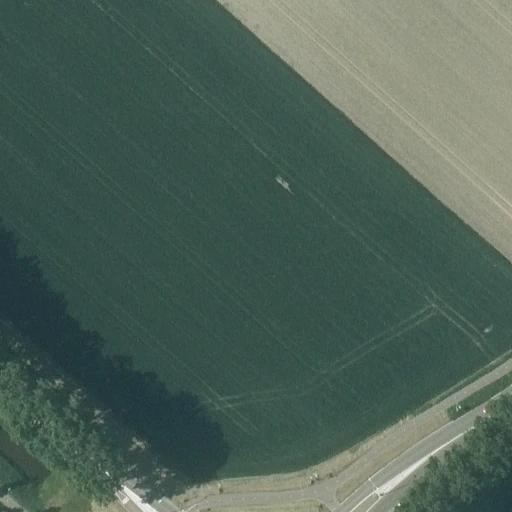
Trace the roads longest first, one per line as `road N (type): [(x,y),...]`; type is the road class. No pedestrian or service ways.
road 1 (tertiary): [(152,511),(0,376)]
road 2 (tertiary): [(356,511),(383,485),(511,403)]
